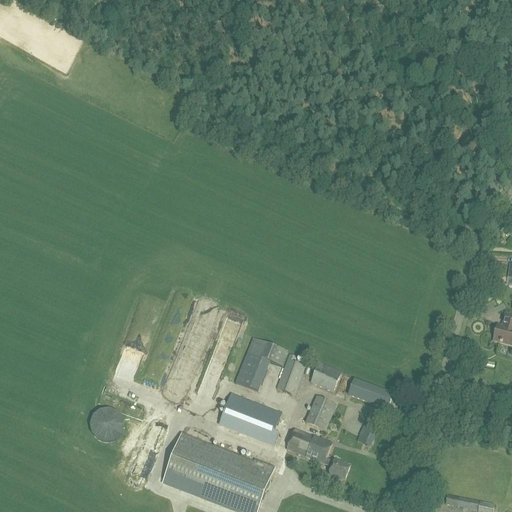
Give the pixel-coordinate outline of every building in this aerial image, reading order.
[(207,306),(202,315),(213,320),(218,311),(207,306)] [(504,328),(498,326),(494,341),(511,345),(511,316),(507,315),(505,322),(505,323),(504,328)] [(201,343),(201,336),(208,336),(209,327),(193,326),(192,342),(201,343)] [(259,393),(271,363),(283,367),(289,353),(254,339),(236,384),(259,393)] [(290,355),(288,361),(278,390),(295,396),(306,367),(295,364),(298,358),(290,355)] [(334,393),(343,373),(320,363),(311,384),(334,393)] [(211,385),(220,386),(222,375),(212,374),(211,385)] [(388,410),(394,395),(355,380),(350,396),(388,410)] [(275,432),(282,414),(232,395),(220,424),(275,446),(279,434),(275,432)] [(326,433),(337,405),(317,397),(306,424),(326,433)] [(94,435),(97,439),(102,442),(108,442),(114,441),(119,438),(122,434),(124,428),(124,422),(122,417),(117,412),(112,410),(106,409),(100,411),(96,414),(93,419),(91,424),(92,430),(94,435)] [(370,448),(383,421),(371,415),(358,442),(370,448)] [(325,465),(327,459),(333,444),(295,430),(287,451),(325,465)] [(254,464),(182,436),(163,485),(233,511),(258,511),(276,469),(256,461),(254,464)] [(327,459),(325,465),(332,468),(330,475),(345,481),(351,467),(335,460),(334,462),(327,459)] [(493,511),(495,505),(448,496),(446,505),(464,509),(464,507),(480,510),(479,511),(493,511)]
